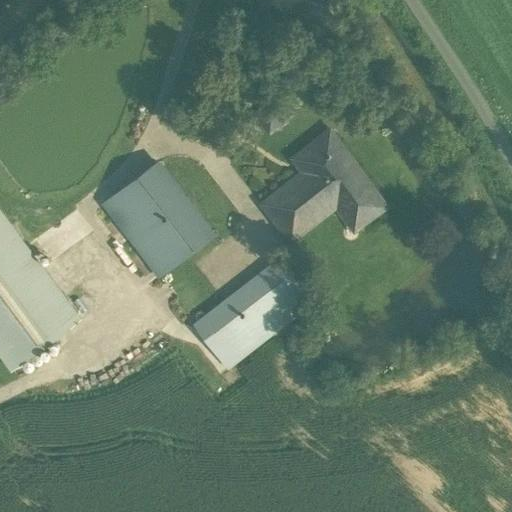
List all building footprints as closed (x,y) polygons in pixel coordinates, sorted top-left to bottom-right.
[(256,115),(269,131),(291,114),(278,98),(256,115)] [(307,173),(264,205),(291,240),(337,205),(355,228),(384,206),(330,135),(297,160),(307,173)] [(216,236),(161,164),(102,209),(157,281),(216,236)] [(0,211),(0,351),(12,368),(80,317),(0,211)] [(281,258),(197,325),(230,367),(287,322),(314,301),(281,258)]
